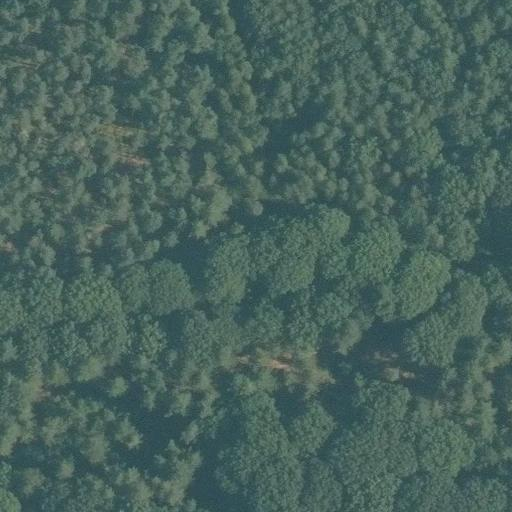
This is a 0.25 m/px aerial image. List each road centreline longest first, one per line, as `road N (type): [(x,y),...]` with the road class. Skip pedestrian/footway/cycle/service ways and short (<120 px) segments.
road 1 (track): [(316,300),(0,348)]
road 2 (track): [(511,268),(316,300)]
